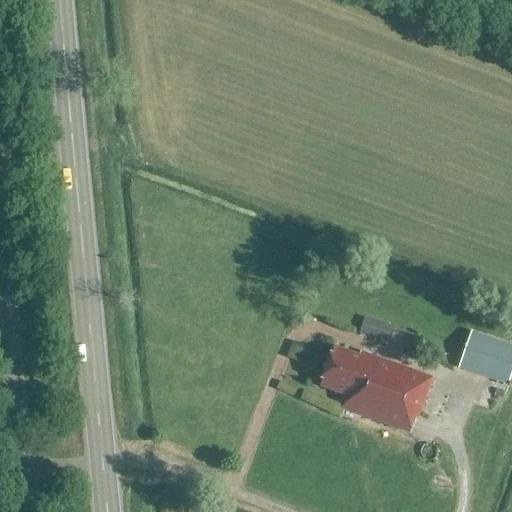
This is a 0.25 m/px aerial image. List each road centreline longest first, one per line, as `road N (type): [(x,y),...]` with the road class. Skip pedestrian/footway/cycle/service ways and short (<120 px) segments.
road 1 (primary): [(106,511),(58,0)]
road 2 (unclassified): [(26,511),(0,248)]
